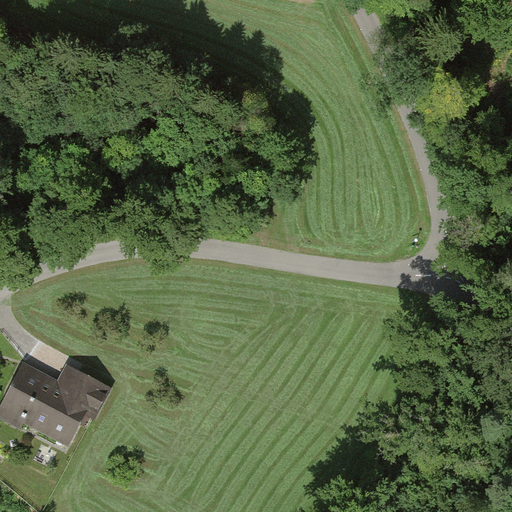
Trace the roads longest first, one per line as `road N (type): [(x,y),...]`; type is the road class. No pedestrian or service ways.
road 1 (residential): [(442,287),(173,245),(79,257),(0,291)]
road 2 (unclassified): [(442,287),(446,210),(390,62),(354,0)]
